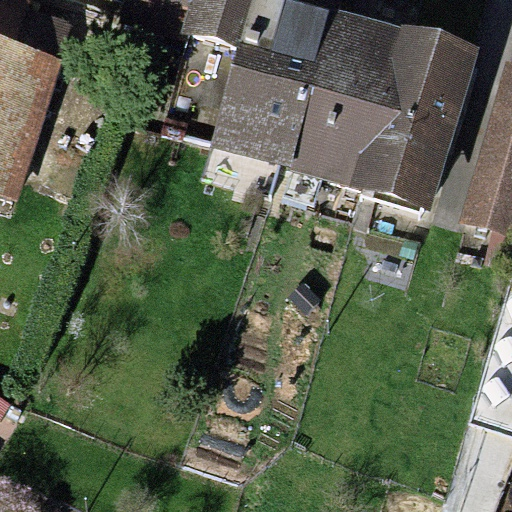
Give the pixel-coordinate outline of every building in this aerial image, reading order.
[(0,0),(0,50),(53,67),(65,31),(19,16),(24,0),(0,0)] [(118,0),(127,3),(118,34),(166,48),(175,17),(180,0),(118,0)] [(180,0),(175,17),(233,35),(243,0),(180,0)] [(278,0),(257,0),(215,149),(429,210),(473,56),(278,0)] [(0,50),(0,182),(4,183),(25,121),(57,131),(75,75),(53,67),(0,50)] [(511,69),(503,67),(459,221),(511,235),(511,230),(511,69)]
